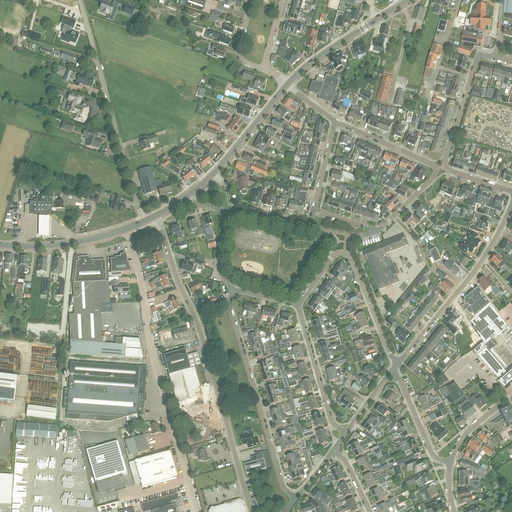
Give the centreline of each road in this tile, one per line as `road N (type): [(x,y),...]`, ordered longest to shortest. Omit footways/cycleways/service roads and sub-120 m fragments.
road 1 (residential): [(250,511),(157,215)]
road 2 (unclassified): [(189,481),(127,229)]
road 3 (unclassified): [(143,222),(81,0)]
road 4 (unclassified): [(295,500),(282,488),(232,291)]
road 5 (residential): [(377,231),(435,169),(335,122)]
road 6 (residential): [(398,363),(481,263),(511,208)]
road 7 (unclassified): [(511,192),(445,167),(479,56)]
road 8 (secondary): [(184,198),(287,85)]
road 9 (residential): [(346,432),(331,422),(297,305)]
road 10 (secondary): [(0,244),(78,242),(127,229)]
road 11 (unclassified): [(398,363),(344,252)]
